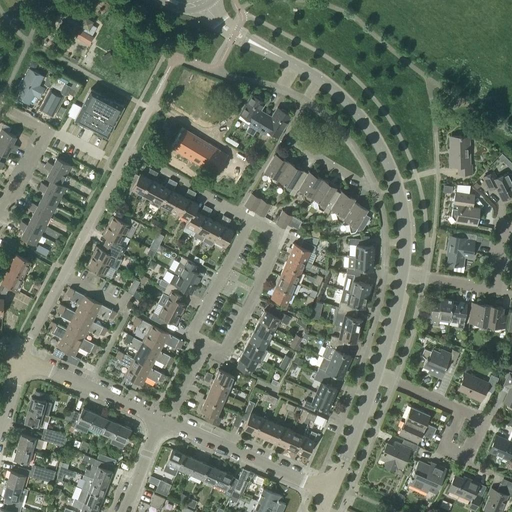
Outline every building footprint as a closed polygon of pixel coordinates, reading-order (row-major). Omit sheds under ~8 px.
[(93,37),(86,33),(87,30),(88,31),(93,22),(85,17),(80,26),(83,27),(81,30),(80,30),(76,37),(89,44),(93,37)] [(29,66),(28,67),(35,70),(35,69),(38,64),(33,61),(32,61),(29,66)] [(42,77),(28,70),(14,97),(28,104),(34,93),(41,97),(46,87),(39,84),(42,77)] [(59,73),(56,78),(67,84),(69,79),(59,73)] [(54,79),(48,76),(43,85),(49,88),(54,79)] [(74,81),(70,88),(78,92),(81,85),(74,81)] [(59,93),(65,96),(70,87),(64,84),(59,93)] [(52,85),(44,101),(49,104),(57,88),(52,85)] [(89,86),(73,116),(104,132),(120,103),(89,86)] [(246,132),(253,136),(257,129),(264,116),(259,113),(264,103),(262,102),(261,99),(259,98),(258,97),(254,97),(251,96),(240,114),(252,122),(246,132)] [(257,129),(253,136),(256,130),(265,135),(268,130),(278,136),(290,116),(287,114),(285,111),(284,110),(283,110),(281,110),(280,110),(277,108),(270,120),(264,116),(257,129)] [(1,129),(0,130),(0,140),(16,150),(18,147),(12,143),(16,137),(1,129)] [(227,155),(208,144),(184,129),(173,148),(215,174),(227,155)] [(226,136),(223,141),(236,148),(238,144),(226,136)] [(472,137),(451,137),(451,155),(449,155),(449,167),(457,167),(458,175),(472,175),(471,165),(469,165),(469,140),(472,139),(472,137)] [(5,157),(6,156),(9,150),(15,153),(16,150),(0,140),(0,153),(1,154),(5,157)] [(273,156),(263,172),(268,175),(271,183),(275,185),(277,180),(288,162),(283,159),(280,161),(273,156)] [(47,162),(45,165),(66,176),(71,166),(56,158),(53,165),(47,162)] [(277,180),(282,184),(284,191),(293,196),(297,189),(307,173),(288,162),(277,180)] [(50,180),(50,181),(60,186),(61,185),(66,176),(45,165),(44,168),(49,171),(46,178),(50,180)] [(138,176),(135,174),(125,192),(129,194),(132,190),(142,195),(154,171),(150,169),(146,177),(139,174),(138,176)] [(158,173),(154,171),(142,195),(151,200),(159,185),(153,182),(158,173)] [(311,198),(322,180),(317,176),(315,179),(307,173),(297,189),(302,192),(304,200),(309,203),(311,198)] [(496,178),(493,173),(483,178),(489,190),(495,187),(502,200),(511,195),(511,182),(511,181),(511,175),(511,174),(509,174),(508,175),(507,173),(496,178)] [(173,181),(169,179),(165,188),(159,185),(151,200),(149,204),(159,208),(161,204),(173,181)] [(322,180),(311,198),(317,201),(318,208),(327,214),(330,209),(340,193),(326,185),(328,183),(322,180)] [(41,184),(40,187),(60,197),(65,188),(61,185),(60,186),(50,181),(47,187),(41,184)] [(161,204),(170,209),(178,194),(172,192),(177,183),(173,181),(161,204)] [(55,207),(60,197),(40,187),(38,190),(44,193),(41,199),(55,207)] [(455,192),(451,216),(455,221),(455,223),(477,226),(478,218),(475,218),(477,207),(472,206),(474,195),(455,192)] [(243,206),(249,209),(256,196),(250,193),(243,206)] [(348,198),(340,193),(330,209),(335,212),(337,220),(341,222),(343,220),(354,202),(355,199),(350,196),(348,198)] [(170,209),(180,214),(188,200),(178,194),(170,209)] [(256,196),(249,209),(253,211),(261,199),(256,196)] [(50,216),(55,207),(41,199),(37,206),(31,203),(30,206),(50,216)] [(266,202),(265,202),(261,199),(253,211),(259,214),(266,202)] [(194,211),(198,205),(188,200),(180,214),(189,219),(194,211)] [(266,200),(265,202),(266,202),(259,214),(265,218),(273,204),(266,200)] [(359,205),(354,202),(343,220),(347,223),(350,233),(362,230),(370,217),(365,214),(366,212),(358,207),(359,205)] [(45,225),(50,216),(30,206),(28,209),(34,212),(30,218),(45,225)] [(200,214),(194,211),(189,219),(185,225),(195,231),(207,207),(204,206),(200,214)] [(192,236),(202,241),(202,240),(208,231),(213,221),(207,218),(211,210),(207,207),(195,231),(192,236)] [(282,211),(275,224),(280,226),(287,214),(282,211)] [(287,214),(280,226),(285,229),(287,225),(292,216),(287,214)] [(139,223),(125,216),(123,222),(112,216),(107,226),(125,236),(131,226),(136,229),(139,223)] [(292,216),(287,225),(292,228),(293,227),(297,219),(292,216)] [(40,235),(45,225),(30,218),(27,225),(21,222),(20,225),(40,235)] [(297,219),(293,227),(297,229),(301,222),(297,219)] [(162,224),(153,220),(150,226),(159,230),(162,224)] [(202,240),(202,241),(212,246),(215,241),(222,226),(213,221),(208,231),(202,240)] [(40,235),(20,225),(18,228),(24,231),(20,238),(35,246),(40,235)] [(120,246),(125,236),(107,226),(102,236),(112,242),(110,247),(123,254),(125,249),(120,246)] [(224,246),(232,231),(222,226),(215,241),(224,246)] [(457,232),(456,237),(449,236),(447,252),(449,252),(447,264),(462,267),(464,257),(472,258),(475,235),(457,232)] [(308,241),(318,246),(321,240),(310,237),(308,241)] [(372,258),(372,256),(374,257),(375,248),(373,248),(373,246),(362,245),(362,239),(348,239),(348,245),(356,245),(355,257),(372,258)] [(153,240),(149,248),(155,252),(160,243),(153,240)] [(305,261),(309,252),(312,253),(315,246),(302,240),(299,246),(293,243),(289,254),(305,261)] [(120,259),(123,254),(110,247),(107,252),(96,246),(91,256),(109,266),(115,256),(120,259)] [(0,315),(2,316),(3,299),(9,287),(15,291),(30,262),(15,254),(10,264),(8,263),(3,271),(6,273),(1,283),(0,284),(0,315)] [(300,272),(302,267),(309,269),(311,264),(304,262),(305,261),(289,254),(284,265),(300,272)] [(104,276),(109,266),(91,256),(86,267),(93,271),(104,276)] [(184,265),(179,275),(197,284),(202,275),(192,269),(195,264),(182,257),(179,263),(184,265)] [(347,268),(346,274),(359,276),(360,269),(371,270),(372,258),(355,257),(354,269),(347,268)] [(295,283),(300,272),(284,265),(279,275),(295,283)] [(345,279),(342,290),(367,296),(367,295),(368,295),(370,287),(369,286),(369,285),(359,282),(359,276),(346,274),(345,279)] [(159,284),(166,288),(179,295),(181,290),(191,295),(197,284),(179,275),(178,277),(173,275),(169,283),(161,279),(159,284)] [(275,281),(277,282),(275,286),(291,293),(295,283),(279,275),(277,275),(275,281)] [(134,279),(128,292),(133,295),(139,282),(134,279)] [(291,293),(275,286),(270,297),(286,304),(291,293)] [(79,304),(75,312),(75,313),(83,317),(92,300),(69,288),(66,294),(70,296),(68,299),(79,304)] [(163,306),(181,315),(186,305),(176,300),(179,295),(166,288),(163,293),(168,296),(163,306)] [(339,301),(338,307),(351,311),(353,305),(364,308),(367,296),(342,290),(339,301)] [(133,297),(139,300),(142,295),(135,291),(133,297)] [(449,321),(451,302),(452,302),(452,300),(441,298),(440,303),(433,302),(430,324),(437,325),(438,319),(449,321)] [(92,300),(83,317),(93,322),(97,314),(108,319),(109,317),(113,318),(116,312),(92,300)] [(315,303),(313,309),(321,311),(323,303),(316,301),(315,303)] [(452,302),(451,302),(449,321),(459,322),(458,327),(463,328),(466,304),(452,302)] [(483,329),(486,329),(488,316),(490,306),(477,304),(475,312),(471,312),(469,323),(483,325),(483,329)] [(66,330),(75,334),(83,317),(75,313),(75,312),(60,305),(57,311),(61,313),(60,316),(70,322),(66,329),(66,330)] [(150,319),(163,325),(165,320),(175,325),(181,315),(163,306),(158,316),(153,313),(150,319)] [(488,316),(486,329),(490,330),(490,326),(505,328),(506,320),(501,319),(503,308),(490,306),(488,316)] [(350,317),(351,311),(338,307),(334,325),(341,327),(358,331),(361,319),(350,317)] [(264,310),(259,320),(274,328),(278,320),(286,325),(290,317),(274,308),(271,314),(264,310)] [(93,322),(83,317),(75,334),(83,339),(84,338),(88,330),(99,336),(100,333),(104,335),(107,329),(93,322)] [(146,334),(142,341),(142,342),(151,346),(160,329),(137,317),(133,323),(137,325),(136,328),(146,334)] [(297,319),(296,322),(304,328),(305,322),(297,319)] [(259,320),(253,330),(268,338),(274,328),(259,320)] [(51,333),(61,338),(53,355),(61,359),(65,351),(75,334),(66,330),(66,329),(52,322),(48,328),(52,330),(51,333)] [(358,331),(341,327),(338,338),(331,336),(329,341),(343,346),(345,340),(355,342),(358,331)] [(160,329),(151,346),(160,351),(164,343),(175,348),(176,346),(179,347),(183,341),(160,329)] [(263,348),(268,338),(253,330),(248,340),(263,348)] [(79,359),(74,356),(79,347),(89,353),(90,350),(94,352),(98,346),(84,338),(83,339),(75,334),(65,351),(61,359),(76,366),(79,359)] [(133,359),(142,363),(151,346),(142,342),(142,341),(128,334),(125,340),(128,342),(127,345),(138,351),(133,359)] [(299,341),(293,339),(290,345),(297,349),(299,346),(297,345),(299,341)] [(248,340),(243,351),(258,359),(263,361),(268,351),(263,348),(248,340)] [(323,357),(346,367),(346,366),(348,367),(351,359),(350,358),(350,356),(341,352),(343,346),(329,341),(323,357)] [(151,346),(142,363),(151,368),(155,360),(166,366),(167,363),(171,365),(174,358),(160,351),(151,346)] [(431,352),(424,349),(421,355),(426,360),(423,366),(433,371),(431,374),(441,379),(447,367),(445,366),(447,361),(454,364),(459,353),(452,350),(451,354),(441,350),(439,353),(432,350),(431,352)] [(128,378),(125,383),(130,386),(133,380),(142,363),(133,359),(119,351),(116,357),(119,359),(118,362),(128,367),(124,376),(128,378)] [(237,361),(239,362),(236,367),(250,374),(258,359),(243,351),(237,361)] [(323,357),(318,368),(315,367),(313,372),(328,379),(331,373),(341,378),(346,367),(323,357)] [(285,368),(289,362),(283,359),(280,365),(285,368)] [(133,380),(130,386),(135,389),(138,383),(142,385),(146,377),(157,382),(158,380),(162,382),(165,375),(151,368),(142,363),(133,380)] [(495,369),(500,372),(503,366),(498,364),(495,369)] [(214,379),(218,381),(229,386),(234,376),(218,369),(214,379)] [(311,377),(314,378),(313,379),(320,382),(316,393),(331,400),(336,389),(326,384),(328,379),(313,372),(311,377)] [(488,383),(465,373),(458,390),(473,396),(472,398),(480,401),(485,390),(492,393),(498,378),(491,375),(488,383)] [(229,386),(218,381),(214,379),(209,389),(225,396),(229,386)] [(205,399),(208,400),(220,406),(225,396),(209,389),(205,399)] [(304,400),(302,406),(314,412),(317,406),(327,410),(331,400),(316,393),(311,403),(304,400)] [(205,399),(202,398),(197,395),(195,399),(203,403),(201,409),(206,412),(204,417),(218,423),(221,417),(216,415),(220,406),(208,400),(205,399)] [(270,396),(268,401),(274,404),(277,399),(270,396)] [(51,403),(46,402),(32,397),(28,410),(48,415),(51,403)] [(243,416),(241,419),(246,421),(243,429),(254,433),(261,418),(250,413),(254,403),(249,401),(243,416)] [(423,429),(434,434),(436,429),(426,424),(430,416),(410,407),(405,419),(424,427),(423,429)] [(70,422),(73,410),(68,409),(64,420),(69,422),(70,422)] [(86,433),(88,428),(94,414),(82,409),(80,413),(73,410),(70,422),(69,422),(69,425),(86,433)] [(48,423),(50,416),(48,416),(48,415),(28,410),(24,422),(39,427),(41,421),(48,423)] [(241,419),(243,416),(237,413),(232,424),(238,427),(241,419)] [(94,414),(88,428),(100,433),(107,419),(94,414)] [(261,418),(254,433),(264,438),(271,422),(261,418)] [(112,438),(119,424),(107,419),(100,433),(112,438)] [(432,439),(434,434),(423,429),(424,427),(405,419),(398,434),(418,443),(421,434),(432,439)] [(275,442),(282,427),(271,422),(264,438),(275,442)] [(123,449),(125,443),(131,429),(119,424),(112,438),(114,439),(112,444),(123,449)] [(285,447),(292,431),(282,427),(275,442),(285,447)] [(42,434),(64,440),(66,434),(44,428),(42,434)] [(292,431),(285,447),(296,451),(303,436),(292,431)] [(307,456),(317,434),(311,431),(308,438),(303,436),(296,451),(307,456)] [(42,434),(41,440),(36,439),(21,434),(17,447),(32,451),(33,447),(41,449),(43,441),(59,445),(58,450),(61,451),(62,446),(63,446),(64,440),(42,434)] [(495,437),(489,451),(509,459),(511,453),(511,434),(509,442),(495,437)] [(418,446),(403,439),(401,445),(394,442),(393,446),(386,443),(380,458),(387,462),(385,466),(394,470),(396,466),(402,468),(410,449),(415,451),(418,446)] [(32,451),(17,447),(14,459),(28,464),(32,451)] [(165,464),(177,469),(184,454),(172,449),(165,464)] [(99,454),(97,460),(96,460),(98,461),(102,462),(105,456),(99,454)] [(184,454),(177,469),(189,474),(196,459),(184,454)] [(86,469),(84,475),(93,479),(107,484),(112,472),(106,470),(108,464),(102,462),(98,461),(96,460),(97,460),(86,456),(84,461),(92,464),(90,470),(86,469)] [(108,464),(110,465),(113,466),(115,460),(105,456),(102,462),(108,464)] [(196,459),(189,474),(201,480),(208,465),(196,459)] [(446,469),(431,462),(430,465),(419,461),(408,484),(420,489),(422,486),(436,492),(446,469)] [(31,471),(54,477),(55,471),(32,465),(31,471)] [(201,480),(213,485),(220,470),(208,465),(201,480)] [(232,491),(235,484),(229,481),(232,476),(220,470),(213,485),(225,490),(223,494),(229,497),(232,491)] [(22,488),(25,475),(10,471),(7,484),(22,488)] [(29,476),(47,482),(46,486),(50,488),(52,483),(54,477),(31,471),(29,476)] [(85,480),(82,488),(83,489),(102,496),(107,484),(93,479),(84,475),(82,479),(85,480)] [(448,490),(471,500),(468,507),(475,510),(481,496),(474,493),(479,483),(469,479),(468,480),(455,475),(448,490)] [(238,478),(235,484),(232,491),(239,494),(245,481),(238,478)] [(158,486),(168,491),(171,485),(160,480),(158,486)] [(484,509),(491,511),(500,511),(508,495),(511,497),(511,496),(511,488),(500,483),(497,490),(492,488),(484,509)] [(7,484),(3,496),(8,498),(7,504),(21,508),(22,502),(18,500),(22,488),(7,484)] [(166,496),(168,491),(158,486),(155,491),(166,496)] [(74,499),(74,500),(78,501),(97,509),(102,496),(83,489),(82,488),(77,500),(74,499)] [(281,503),(281,502),(280,501),(282,497),(263,489),(257,502),(279,511),(282,511),(285,505),(281,503)] [(60,494),(53,492),(49,503),(56,505),(58,498),(59,498),(60,494)] [(239,495),(233,492),(229,501),(236,504),(239,495)] [(395,500),(401,503),(404,496),(398,493),(395,500)] [(164,500),(154,495),(151,500),(162,504),(164,500)] [(78,501),(74,500),(72,506),(81,509),(79,511),(96,511),(97,509),(78,501)] [(160,510),(162,504),(151,500),(149,505),(160,510)] [(279,511),(257,502),(252,511),(279,511)]
